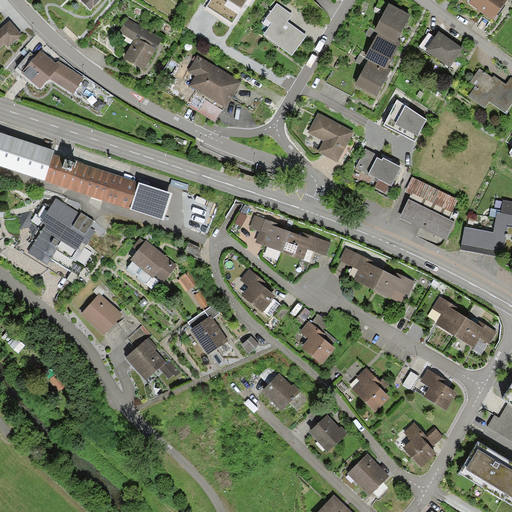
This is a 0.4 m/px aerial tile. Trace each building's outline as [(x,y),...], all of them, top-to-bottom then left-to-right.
[(79,0),(90,11),(100,0),(79,0)] [(210,0),(207,6),(233,23),(247,2),(248,0),(210,0)] [(507,0),(472,0),(469,5),(493,21),(504,6),(507,0)] [(293,16),(278,5),(267,19),(273,23),(264,35),(292,56),(307,36),(288,22),(293,16)] [(411,16),(390,5),(375,32),(379,34),(396,44),(398,40),(406,25),(411,16)] [(162,40),(127,19),(119,33),(133,41),(122,59),(143,72),(162,40)] [(0,51),(6,46),(9,49),(24,36),(11,21),(0,29),(0,51)] [(436,37),(430,33),(420,47),(450,67),(456,57),(462,61),(471,48),(464,43),(461,48),(438,34),(436,37)] [(402,42),(398,40),(396,44),(379,34),(365,60),(368,62),(387,72),(389,69),(397,52),(402,42)] [(60,61),(57,65),(41,51),(36,57),(30,53),(17,69),(41,88),(49,79),(73,95),(85,78),(60,61)] [(219,72),(188,53),(163,91),(189,108),(190,105),(199,111),(206,100),(223,111),(239,85),(219,72)] [(355,86),(377,98),(388,79),(392,71),(389,69),(387,72),(368,62),(355,86)] [(477,86),(469,98),(486,109),(490,103),(506,114),(511,105),(511,80),(511,79),(507,85),(498,79),(495,77),(493,79),(481,71),(472,83),(477,86)] [(215,123),(223,111),(206,100),(199,111),(190,105),(189,108),(215,123)] [(394,106),(384,125),(415,142),(427,120),(405,105),(397,100),(394,106)] [(355,132),(319,113),(308,134),(324,142),(319,153),(339,163),(355,132)] [(0,168),(45,182),(54,154),(55,151),(0,133),(0,168)] [(366,149),(356,168),(392,187),(402,168),(392,162),(366,149)] [(54,154),(45,182),(130,210),(139,184),(140,183),(111,173),(54,154)] [(458,201),(414,179),(407,193),(412,195),(401,217),(446,240),(459,214),(453,211),(458,201)] [(139,184),(130,210),(164,222),(173,195),(139,184)] [(465,229),(461,250),(502,258),(507,228),(511,229),(511,201),(504,200),(501,214),(497,214),(493,234),(465,229)] [(37,218),(34,219),(31,211),(16,214),(21,236),(14,248),(74,284),(78,278),(86,283),(108,262),(89,244),(96,232),(91,228),(95,221),(56,201),(50,211),(44,207),(37,218)] [(245,206),(235,222),(242,226),(248,216),(245,215),(249,208),(245,206)] [(283,253),(290,233),(283,231),(284,228),(265,221),(253,217),(249,228),(260,232),(256,244),(283,253)] [(290,233),(283,253),(305,261),(309,251),(328,258),(333,243),(298,230),(296,235),(290,233)] [(179,266),(147,241),(131,260),(133,262),(127,269),(146,284),(149,281),(156,287),(161,281),(164,284),(179,266)] [(375,291),(384,272),(375,267),(376,264),(346,249),(340,261),(360,271),(355,281),(375,291)] [(268,284),(249,269),(239,280),(249,288),(242,297),(263,314),(277,297),(265,287),(268,284)] [(189,272),(181,279),(190,291),(198,284),(189,272)] [(384,272),(375,291),(402,305),(408,293),(409,294),(415,283),(396,274),(395,277),(384,272)] [(194,296),(205,311),(212,307),(201,291),(194,296)] [(123,314),(99,295),(83,315),(105,335),(123,314)] [(436,326),(455,338),(466,320),(458,315),(461,310),(440,298),(433,309),(443,315),(436,326)] [(405,301),(398,313),(410,320),(417,308),(405,301)] [(284,304),(275,316),(281,321),(290,309),(284,304)] [(205,311),(189,323),(193,330),(191,331),(207,355),(218,348),(224,355),(232,350),(226,342),(228,341),(221,330),(213,319),(219,314),(214,306),(212,307),(205,311)] [(131,313),(118,325),(129,338),(127,339),(137,349),(152,336),(131,313)] [(312,324),(309,322),(300,333),(309,340),(302,348),(323,365),(336,350),(331,346),(336,339),(323,329),(328,323),(319,316),(312,324)] [(475,324),(466,320),(455,338),(474,348),(480,339),(488,344),(496,331),(477,320),(475,324)] [(159,343),(152,336),(137,349),(125,359),(146,382),(159,370),(169,380),(173,376),(175,378),(182,372),(172,361),(168,365),(156,351),(160,348),(157,345),(159,343)] [(252,338),(243,346),(250,354),(259,345),(252,338)] [(356,377),(361,382),(353,389),(374,413),(391,398),(384,391),(391,385),(383,377),(379,381),(367,368),(356,377)] [(446,410),(457,394),(443,386),(446,381),(428,370),(420,383),(430,389),(424,397),(446,410)] [(418,376),(411,372),(404,384),(411,388),(418,376)] [(59,374),(50,380),(59,392),(68,386),(59,374)] [(292,386),(280,374),(274,381),(262,393),(281,412),(291,402),(298,409),(308,398),(294,385),(292,386)] [(511,384),(503,399),(511,404),(511,384)] [(495,416),(488,427),(511,441),(511,439),(511,409),(508,407),(501,419),(495,416)] [(339,427),(328,415),(321,421),(308,434),(328,454),(350,434),(341,425),(339,427)] [(403,449),(422,469),(437,455),(431,448),(443,437),(436,429),(428,437),(415,423),(404,433),(411,442),(403,449)] [(511,462),(479,442),(460,472),(511,504),(511,462)] [(378,464),(368,454),(347,474),(369,497),(390,476),(378,464)] [(351,511),(346,507),(335,496),(320,511),(351,511)]
